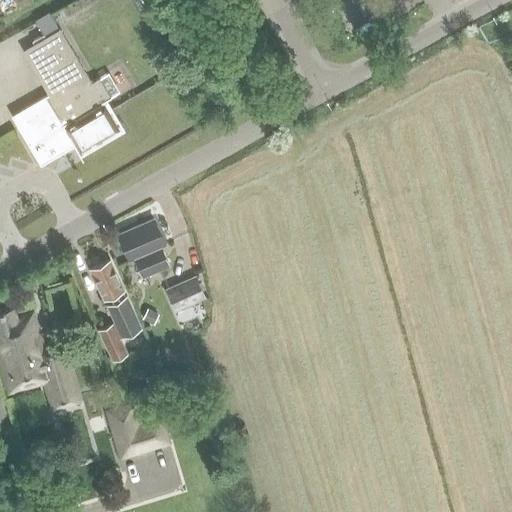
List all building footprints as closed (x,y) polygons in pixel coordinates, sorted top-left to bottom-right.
[(60,30),(24,51),(49,94),(23,109),(22,108),(21,109),(27,120),(16,126),(28,146),(38,140),(44,149),(53,144),(59,153),(73,145),(78,154),(120,129),(104,101),(118,93),(107,73),(91,83),(60,30)] [(165,247),(154,221),(120,236),(131,261),(135,259),(143,279),(170,267),(162,248),(165,247)] [(111,262),(93,269),(100,287),(100,289),(105,301),(111,298),(113,304),(109,306),(116,323),(98,331),(112,362),(126,356),(119,339),(140,330),(124,293),(126,292),(119,278),(118,278),(111,262)] [(167,291),(176,313),(206,300),(196,278),(167,291)] [(44,354),(33,315),(16,320),(13,309),(0,312),(0,340),(0,342),(5,341),(8,352),(0,354),(0,360),(8,390),(40,381),(49,378),(55,398),(58,402),(63,403),(68,401),(73,398),(74,393),(58,335),(57,335),(60,346),(50,349),(51,352),(44,354)] [(158,314),(147,309),(142,319),(153,324),(158,314)] [(138,421),(132,401),(104,409),(118,459),(170,444),(162,415),(138,421)]
